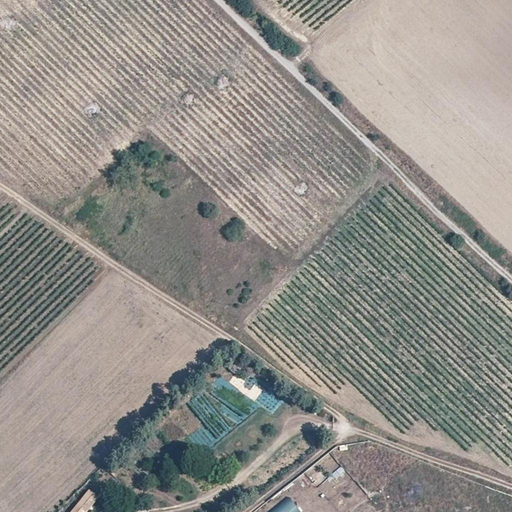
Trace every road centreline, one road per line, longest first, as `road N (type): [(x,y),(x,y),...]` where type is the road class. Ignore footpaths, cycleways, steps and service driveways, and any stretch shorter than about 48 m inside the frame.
road 1 (track): [(0,186),(351,424),(511,486)]
road 2 (unclassified): [(219,0),(511,282)]
